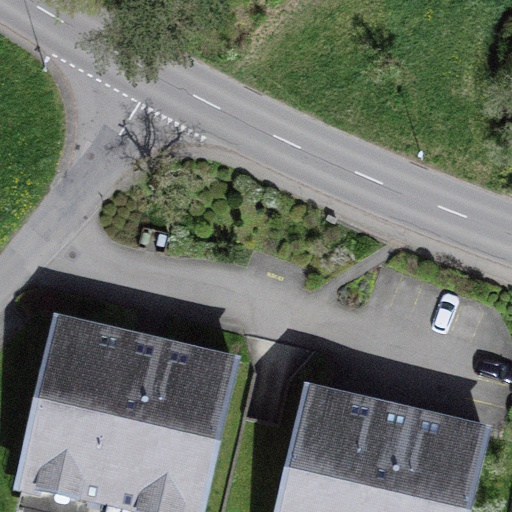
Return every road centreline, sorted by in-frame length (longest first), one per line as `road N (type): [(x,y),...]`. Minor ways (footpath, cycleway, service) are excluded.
road 1 (secondary): [(161,72),(315,151),(511,229)]
road 2 (unclassified): [(0,277),(93,171),(161,72)]
road 3 (secondary): [(32,0),(161,72)]
